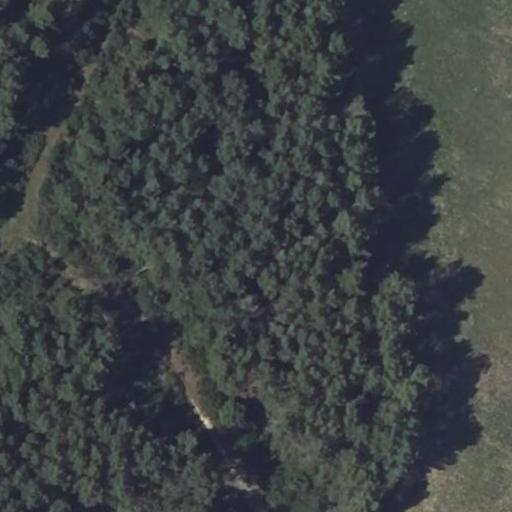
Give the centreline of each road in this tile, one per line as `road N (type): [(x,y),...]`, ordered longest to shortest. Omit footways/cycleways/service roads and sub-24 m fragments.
road 1 (track): [(269,511),(145,325),(85,275),(0,244)]
road 2 (track): [(70,0),(0,163)]
